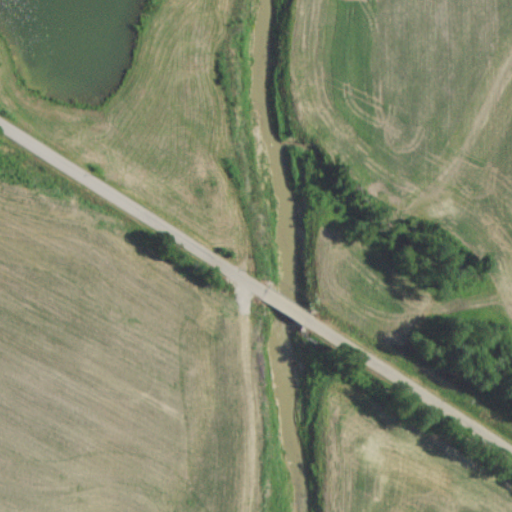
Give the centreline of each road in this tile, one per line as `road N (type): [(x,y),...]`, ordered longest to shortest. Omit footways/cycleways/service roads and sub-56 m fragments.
road 1 (residential): [(262,296),(0,128)]
road 2 (track): [(37,152),(43,141),(76,147),(245,249),(236,280)]
road 3 (residential): [(511,457),(305,324)]
